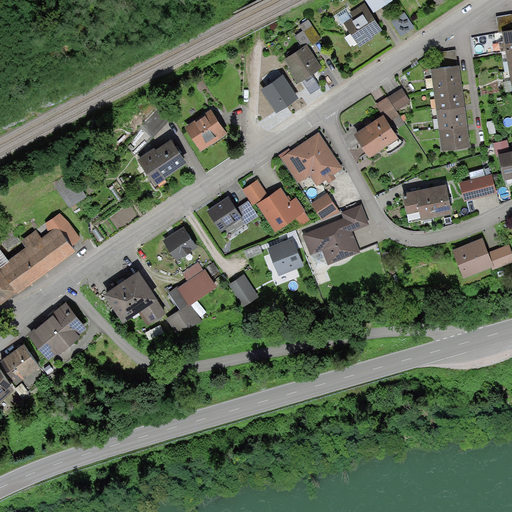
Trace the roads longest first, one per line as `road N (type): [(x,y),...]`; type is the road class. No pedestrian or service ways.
road 1 (primary): [(458,344),(0,489)]
road 2 (unclassified): [(66,283),(117,338),(173,368),(410,329),(445,330),(458,344)]
road 3 (residential): [(66,283),(320,112)]
road 4 (residential): [(320,112),(391,232),(428,241),(511,208)]
road 5 (residential): [(320,112),(488,0)]
road 6 (track): [(265,150),(248,107),(256,0)]
